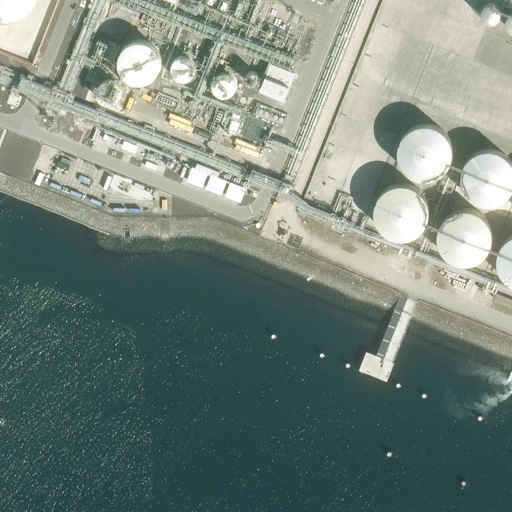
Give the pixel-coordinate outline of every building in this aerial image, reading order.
[(0,0),(0,19),(3,20),(9,19),(15,16),(21,13),(26,9),(30,3),(31,0),(0,0)] [(489,2),(486,4),(483,5),(482,8),(481,11),(481,14),(482,17),(484,20),(487,21),(490,22),(493,22),(496,21),(498,19),(500,16),(501,13),(500,10),(499,7),(497,5),(495,3),(492,2),(489,2)] [(126,45),(122,48),(119,52),(116,58),(116,62),(116,67),(118,72),(121,77),(128,82),(133,84),(141,84),(146,82),(151,79),(154,75),(157,70),(158,64),(157,56),(154,50),(149,45),(145,43),(137,42),(131,42),(126,45)] [(181,57),(178,58),(175,61),(172,64),(171,68),(172,72),(173,75),(176,78),(179,80),(183,81),(187,81),(190,80),(193,77),(196,74),(197,70),(196,66),(195,63),(192,60),(189,57),(185,56),(181,57)] [(287,98),(295,70),(283,67),(286,58),(280,56),(278,62),(271,59),(261,90),(287,98)] [(251,72),(249,73),(248,74),(246,76),(246,78),(246,80),(247,82),(248,84),(250,85),(252,86),(255,86),(257,85),(258,84),(260,82),(260,79),(260,77),(259,75),(258,73),(256,72),(254,72),(251,72)] [(223,74),(219,75),(216,78),(214,81),(213,85),(213,89),(215,92),(217,95),(221,97),(224,98),(228,98),(232,97),(235,94),(237,91),(238,87),(238,83),(237,80),(234,76),(231,74),(227,73),(223,74)] [(248,115),(241,135),(267,143),(274,124),(248,115)] [(417,123),(409,126),(402,132),(398,139),(396,147),(396,156),(399,164),(405,171),(412,175),(421,178),(429,177),(437,174),(444,168),(449,161),(451,153),(450,144),(447,136),(442,129),(434,125),(426,122),(417,123)] [(481,148),(473,151),(467,157),(462,164),(460,172),(460,181),(464,189),(469,196),(476,200),(485,203),(494,202),(502,199),(508,193),(511,187),(511,162),(511,161),(506,154),(499,150),(490,147),(481,148)] [(394,182),(385,185),(379,191),(374,198),(372,206),(372,215),(376,223),(381,230),(388,234),(397,237),(406,236),(414,233),(420,227),(425,220),(427,212),(427,203),(424,195),(418,188),(411,184),(402,181),(394,182)] [(457,207),(449,210),(443,216),(438,223),(436,231),(436,240),(440,248),(445,255),(452,260),(461,262),(470,261),(478,258),(484,253),(489,245),(491,237),(491,228),(487,220),(482,213),(475,209),(466,207),(457,207)] [(511,232),(509,234),(502,240),(497,247),(495,255),(496,264),(499,272),(504,279),(511,284),(511,283),(511,232)]
